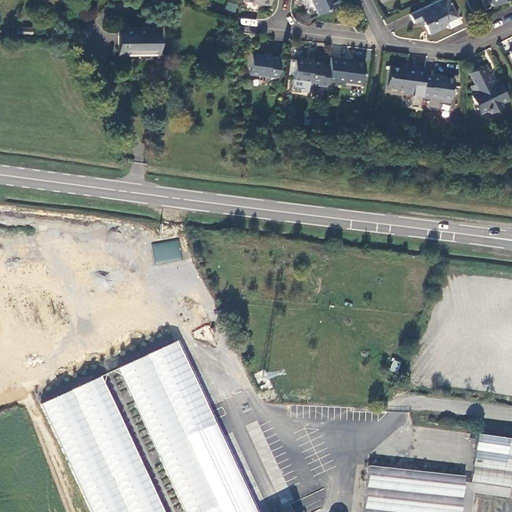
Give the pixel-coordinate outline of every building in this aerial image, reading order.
[(308,0),(315,14),(335,4),(333,0),(308,0)] [(445,0),(438,0),(408,15),(412,24),(420,20),(427,35),(442,28),(444,23),(454,18),(445,0)] [(225,9),(235,12),(237,5),(228,1),(225,9)] [(117,26),(117,60),(126,60),(126,54),(155,54),(155,60),(159,60),(159,29),(128,29),(128,26),(117,26)] [(275,81),(278,58),(250,55),(247,74),(266,77),(266,80),(275,81)] [(346,59),(337,58),(329,57),(328,66),(326,82),(343,85),(344,80),(361,82),(364,63),(352,62),(346,61),(346,59)] [(308,85),(325,87),(326,82),(328,66),(320,65),(320,63),(294,59),(290,90),(307,92),(308,85)] [(489,71),(485,63),(470,71),(471,75),(470,75),(473,83),(475,87),(470,90),(472,93),(470,94),(476,108),(481,106),(488,108),(489,111),(502,106),(500,102),(506,99),(497,79),(491,81),(489,80),(486,74),(489,71)] [(410,94),(414,69),(404,67),(404,69),(387,66),(384,87),(401,89),(401,93),(410,94)] [(429,75),(422,74),(419,100),(427,101),(428,96),(449,99),(452,78),(438,76),(438,75),(429,73),(429,75)] [(182,511),(252,511),(185,342),(46,397),(91,511),(163,511),(111,382),(127,375),(182,511)] [(392,360),(390,371),(398,372),(400,361),(392,360)] [(511,440),(476,435),(470,476),(469,483),(511,489),(511,440)] [(458,511),(462,477),(367,467),(361,511),(458,511)]
